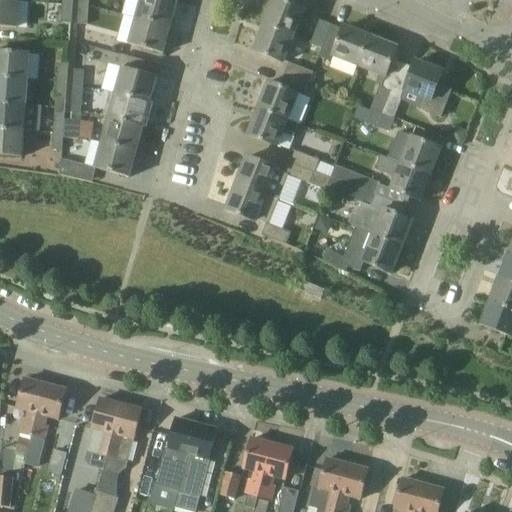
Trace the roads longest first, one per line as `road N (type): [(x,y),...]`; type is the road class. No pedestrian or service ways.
road 1 (tertiary): [(511,443),(103,352),(0,311)]
road 2 (residential): [(154,193),(210,0)]
road 3 (residential): [(413,291),(443,215),(498,156),(511,123)]
road 4 (residential): [(511,44),(379,0)]
